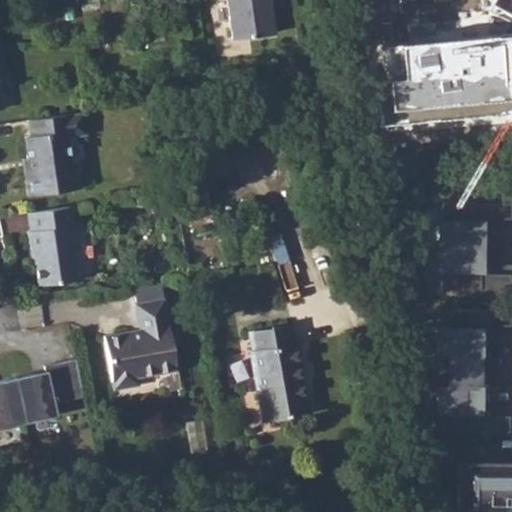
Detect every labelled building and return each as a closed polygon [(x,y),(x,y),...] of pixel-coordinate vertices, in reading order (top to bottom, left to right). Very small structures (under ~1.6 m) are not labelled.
[(270,35),(265,0),(224,0),(230,40),(270,35)] [(511,112),(501,34),(368,44),(375,125),(511,112)] [(29,166),(25,167),(29,195),(76,189),(80,184),(78,166),(72,160),(69,136),(74,136),(71,113),(28,119),(30,133),(25,134),(28,159),(29,166)] [(226,130),(199,131),(201,174),(229,173),(226,130)] [(443,202),(442,245),(481,245),(481,203),(443,202)] [(70,206),(28,211),(30,229),(32,239),(28,240),(31,259),(34,259),(38,282),(76,277),(69,225),(73,225),(70,206)] [(442,288),(480,289),(481,245),(442,245),(442,288)] [(137,330),(101,336),(110,389),(135,386),(134,377),(175,371),(162,299),(132,304),(137,330)] [(480,354),(480,309),(442,309),(442,353),(480,354)] [(289,324),(247,331),(251,351),(248,352),(260,420),(308,412),(296,343),(293,343),(289,324)] [(441,391),(480,392),(480,354),(442,353),(441,391)] [(84,411),(74,359),(44,364),(46,372),(15,381),(25,422),(84,411)] [(0,427),(25,422),(15,381),(0,383),(0,427)] [(441,431),(479,431),(480,392),(441,391),(441,431)] [(511,511),(511,462),(458,462),(457,511),(511,511)]
